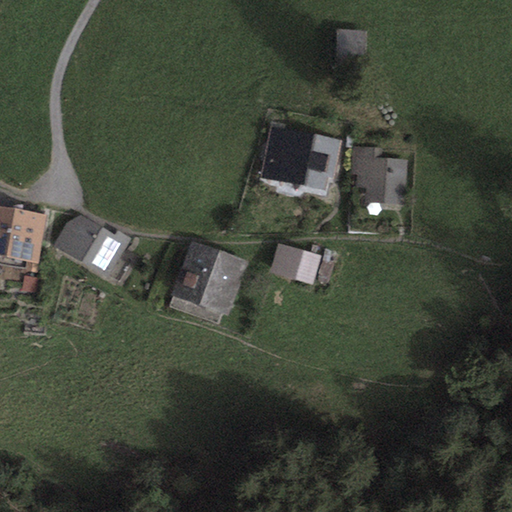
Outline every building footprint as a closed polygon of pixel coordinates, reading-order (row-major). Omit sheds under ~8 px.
[(340,34),(337,70),(360,71),(362,36),(340,34)] [(275,133),(267,175),(321,186),(330,144),(293,136),(294,128),(280,125),(278,133),(275,133)] [(372,185),(371,198),(400,200),(403,165),(380,164),(381,150),(353,148),(352,169),(362,169),(361,184),(372,185)] [(38,258),(45,220),(0,212),(0,263),(26,268),(28,256),(38,258)] [(121,248),(128,237),(119,232),(116,237),(81,217),(75,227),(69,224),(58,243),(122,280),(135,256),(121,248)] [(283,250),(277,271),(310,281),(316,260),(283,250)] [(224,261),(226,255),(214,251),(212,257),(197,252),(182,292),(177,290),(170,307),(219,324),(239,267),(224,261)]
